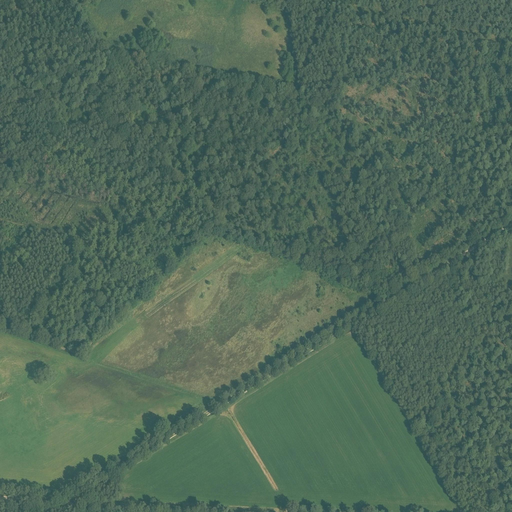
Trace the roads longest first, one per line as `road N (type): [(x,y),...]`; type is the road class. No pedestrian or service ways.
road 1 (track): [(424,278),(59,502)]
road 2 (unclassified): [(222,511),(59,502)]
